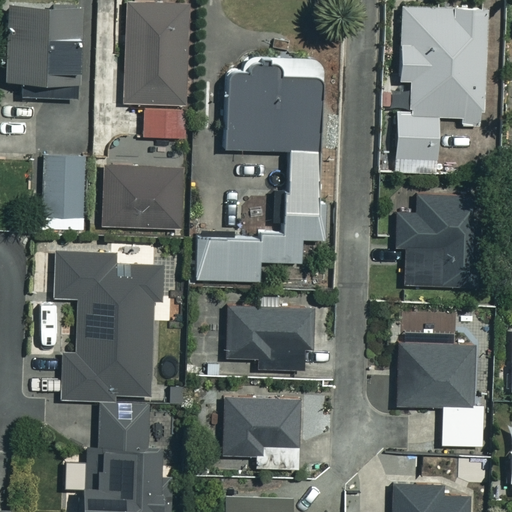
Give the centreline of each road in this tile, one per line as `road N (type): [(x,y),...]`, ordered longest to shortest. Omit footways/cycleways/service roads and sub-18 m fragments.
road 1 (residential): [(360,0),(348,455)]
road 2 (residential): [(4,443),(10,283),(0,263)]
